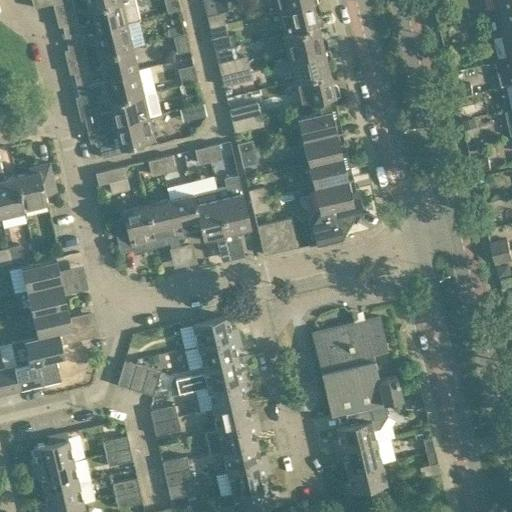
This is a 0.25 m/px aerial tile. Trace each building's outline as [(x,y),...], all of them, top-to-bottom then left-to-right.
[(87,23),(78,23),(79,23),(81,31),(88,30),(127,21),(138,18),(133,0),(110,0),(88,5),(92,22),(87,23)] [(265,11),(264,12),(267,21),(270,23),(280,21),(283,32),(317,24),(322,23),(318,6),(316,0),(313,0),(277,9),(265,11)] [(275,0),(277,9),(313,0),(275,0)] [(511,0),(495,0),(497,8),(511,4),(511,0)] [(511,4),(497,8),(503,33),(511,30),(511,4)] [(447,10),(436,13),(438,22),(449,19),(450,19),(454,18),(452,9),(447,10)] [(207,14),(209,25),(225,21),(223,13),(219,11),(207,14)] [(64,24),(66,35),(81,31),(79,23),(78,23),(76,21),(64,24)] [(95,36),(99,52),(132,44),(127,21),(88,30),(90,37),(95,36)] [(225,21),(209,25),(212,37),(224,34),(227,30),(225,21)] [(283,32),(289,55),(328,46),(326,39),(321,40),(317,24),(283,32)] [(511,30),(503,33),(509,57),(511,56),(511,30)] [(81,31),(66,35),(69,47),(81,45),(83,40),(81,31)] [(185,33),(172,36),(176,53),(189,50),(185,33)] [(221,71),(250,64),(248,56),(244,54),(238,55),(235,43),(215,48),(218,60),(221,71)] [(103,68),(98,70),(99,76),(138,67),(132,44),(99,52),(103,68)] [(328,46),(289,55),(294,79),(328,71),(324,54),(329,53),(328,46)] [(506,84),(511,82),(511,56),(509,57),(497,60),(503,85),(506,84)] [(197,78),(194,63),(178,66),(182,82),(197,78)] [(250,64),(221,71),(223,83),(250,77),(252,74),(250,64)] [(87,67),(74,70),(77,81),(92,78),(90,69),(87,67)] [(107,87),(110,98),(143,90),(138,67),(92,78),(77,81),(80,93),(107,87)] [(328,71),(294,79),(300,102),(339,93),(337,85),(332,87),(328,71)] [(453,85),(456,96),(473,92),(470,81),(453,85)] [(85,117),(88,128),(149,113),(160,111),(155,87),(143,90),(110,98),(113,111),(85,117)] [(196,93),(185,96),(187,103),(190,103),(197,101),(196,93)] [(190,103),(194,117),(205,114),(202,100),(197,101),(190,103)] [(229,107),(231,118),(261,112),(259,103),(254,100),(229,107)] [(297,114),(302,138),(341,129),(340,122),(335,123),(331,106),(297,114)] [(261,112),(231,118),(234,130),(260,124),(263,121),(261,112)] [(149,113),(88,128),(91,141),(99,139),(102,154),(122,149),(122,145),(155,137),(149,113)] [(474,117),(462,120),(464,129),(477,126),(474,117)] [(302,138),(308,161),(342,153),(338,137),(343,136),(341,129),(302,138)] [(237,141),(239,153),(255,149),(252,138),(237,141)] [(217,142),(206,145),(209,160),(218,158),(220,155),(217,142)] [(206,145),(194,148),(197,160),(201,162),(209,160),(206,145)] [(255,149),(239,153),(242,165),(243,165),(257,161),(255,149)] [(342,153),(308,161),(313,185),(352,175),(351,169),(347,151),(342,152),(342,153)] [(171,152),(159,155),(159,156),(163,170),(172,168),(174,164),(171,152)] [(159,156),(148,159),(151,171),(154,173),(163,171),(159,156)] [(471,160),(474,170),(490,166),(488,156),(471,160)] [(0,161),(0,214),(23,209),(15,175),(4,178),(0,161)] [(32,171),(15,175),(23,209),(47,203),(45,193),(56,190),(49,162),(31,166),(32,171)] [(96,170),(99,182),(127,175),(124,163),(96,170)] [(225,183),(216,185),(226,230),(250,224),(245,204),(242,190),(238,173),(224,176),(225,183)] [(352,175),(313,185),(319,208),(313,210),(307,219),(313,242),(341,236),(350,218),(355,220),(362,208),(359,198),(353,200),(349,183),(354,182),(352,175)] [(248,188),(247,188),(250,199),(266,196),(263,184),(248,188)] [(216,185),(192,191),(203,235),(204,235),(207,239),(218,236),(220,231),(226,230),(216,185)] [(192,191),(169,197),(179,236),(185,234),(184,232),(201,228),(202,236),(203,235),(192,191)] [(266,196),(250,199),(253,212),(254,212),(269,208),(266,196)] [(169,197),(146,202),(156,241),(158,241),(161,243),(169,241),(171,238),(179,236),(169,197)] [(156,241),(146,202),(122,208),(132,247),(141,245),(144,247),(152,245),(154,242),(156,241)] [(279,217),(286,247),(298,244),(291,215),(279,217)] [(268,220),(274,249),(286,247),(279,217),(268,220)] [(274,249),(268,220),(256,223),(263,252),(274,249)] [(491,242),(493,252),(510,248),(508,238),(491,242)] [(19,243),(7,246),(8,249),(11,261),(23,258),(19,243)] [(7,246),(0,247),(0,263),(11,261),(8,249),(7,246)] [(511,255),(510,248),(493,252),(495,262),(511,257),(511,255)] [(21,265),(8,268),(14,292),(27,289),(66,279),(64,273),(59,274),(58,269),(55,256),(35,261),(21,264),(21,265)] [(509,263),(496,266),(498,277),(511,273),(509,263)] [(27,289),(32,312),(66,304),(62,288),(67,286),(66,279),(27,289)] [(24,338),(77,326),(75,319),(70,321),(66,304),(32,312),(38,335),(24,338)] [(198,344),(239,334),(237,325),(231,327),(228,314),(193,322),(198,344)] [(345,410),(346,412),(370,407),(369,405),(401,397),(396,374),(379,378),(373,351),(387,348),(380,315),(311,331),(331,414),(345,410)] [(12,341),(18,364),(26,363),(31,386),(61,379),(55,356),(64,354),(61,343),(80,338),(77,326),(24,338),(12,341)] [(198,344),(202,365),(238,357),(235,345),(241,344),(239,334),(198,344)] [(158,353),(147,356),(148,363),(159,360),(158,353)] [(202,365),(207,386),(249,377),(247,367),(240,369),(238,357),(202,365)] [(117,383),(129,387),(136,362),(124,359),(117,383)] [(129,387),(141,390),(148,366),(136,362),(129,387)] [(26,363),(18,364),(14,365),(20,389),(31,386),(26,363)] [(14,365),(3,368),(8,392),(20,389),(14,365)] [(148,366),(141,390),(153,394),(160,370),(148,366)] [(3,368),(0,368),(0,393),(8,392),(3,368)] [(203,372),(175,378),(179,393),(206,386),(203,372)] [(207,386),(212,407),(247,399),(245,387),(251,386),(249,377),(207,386)] [(419,397),(410,399),(412,409),(421,406),(419,397)] [(212,407),(217,428),(259,419),(256,410),(250,411),(247,399),(212,407)] [(150,409),(153,421),(177,415),(174,403),(150,409)] [(335,450),(376,440),(373,429),(380,427),(387,415),(384,403),(370,407),(346,412),(345,412),(348,424),(336,426),(339,439),(333,441),(335,450)] [(177,415),(153,421),(156,433),(180,428),(177,415)] [(210,452),(222,449),(257,441),(254,429),(261,428),(259,419),(217,428),(205,431),(210,452)] [(30,460),(32,469),(73,459),(66,431),(47,435),(48,442),(33,446),(36,458),(30,460)] [(102,439),(105,452),(130,446),(127,434),(102,439)] [(422,438),(425,451),(434,448),(431,436),(422,438)] [(343,457),(346,469),(381,461),(376,440),(335,450),(337,459),(343,457)] [(222,449),(227,470),(268,461),(266,452),(260,453),(257,441),(222,449)] [(130,446),(105,452),(108,464),(133,458),(130,446)] [(434,448),(425,451),(428,463),(437,461),(434,448)] [(162,460),(165,472),(189,466),(186,454),(162,460)] [(40,477),(43,489),(78,480),(73,459),(32,469),(34,478),(40,477)] [(268,461),(227,470),(232,491),(267,483),(264,471),(270,470),(268,461)] [(381,461),(346,469),(349,481),(342,483),(345,492),(386,483),(381,461)] [(165,472),(167,484),(192,478),(189,466),(165,472)] [(112,482),(115,494),(140,488),(137,476),(112,482)] [(192,478),(167,484),(170,497),(195,491),(192,478)] [(40,502),(42,511),(83,501),(78,480),(43,489),(46,500),(40,502)] [(232,491),(219,494),(222,507),(235,504),(236,511),(241,511),(278,503),(276,494),(270,495),(267,483),(232,491)] [(140,488),(115,494),(118,506),(142,500),(140,488)] [(85,511),(83,501),(42,511),(41,511),(85,511)]
